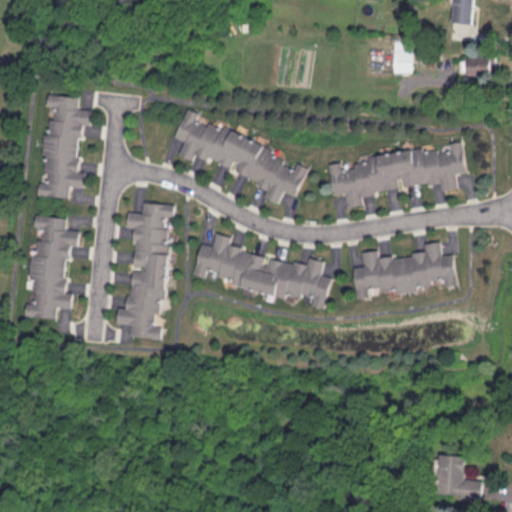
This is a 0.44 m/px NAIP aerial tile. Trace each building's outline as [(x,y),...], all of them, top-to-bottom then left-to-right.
[(476,22),(475,0),(455,0),(455,22),(476,22)] [(396,71),(416,71),(416,39),(396,39),(396,71)] [(497,74),(497,56),(468,56),(468,74),(497,74)] [(40,195),(73,197),(73,186),(87,187),(88,169),(79,169),(82,124),(92,125),(93,108),(81,107),(81,95),(49,93),(48,106),(56,107),(55,119),(48,118),(44,180),(41,180),(40,195)] [(199,117),(201,111),(189,106),(177,136),(186,140),(180,154),(196,160),(198,154),(271,184),(266,196),(282,203),(287,193),(298,197),(311,166),(299,161),(300,159),(199,117)] [(344,159),(344,161),(332,162),(335,196),(347,195),(348,206),(366,205),(364,189),(442,183),(442,189),(460,187),(458,174),(468,173),(465,141),(450,142),(451,149),(344,159)] [(173,217),(177,218),(177,203),(144,201),(144,210),(130,210),(129,229),(137,229),(133,307),(121,306),(120,322),(133,323),(132,335),(164,337),(165,325),(157,325),(158,310),(168,310),(173,217)] [(28,315),(60,317),(61,306),(75,307),(76,290),(67,289),(70,244),(81,245),(82,229),(70,229),(71,215),(37,214),(36,235),(34,235),(32,288),(38,289),(38,303),(28,302),(28,315)] [(315,301),(314,304),(326,307),(334,276),(325,274),(328,260),(311,256),(309,265),(232,246),(235,235),(218,231),(215,244),(204,242),(196,273),(209,276),(209,274),(315,301)] [(358,298),(374,296),(373,287),(383,286),(384,293),(434,288),(433,284),(459,282),(456,252),(445,253),(444,240),(427,241),(428,253),(383,257),(382,249),(364,250),(365,264),(356,264),(358,298)] [(485,497),(485,478),(467,477),(468,454),(440,453),(439,496),(485,497)]
